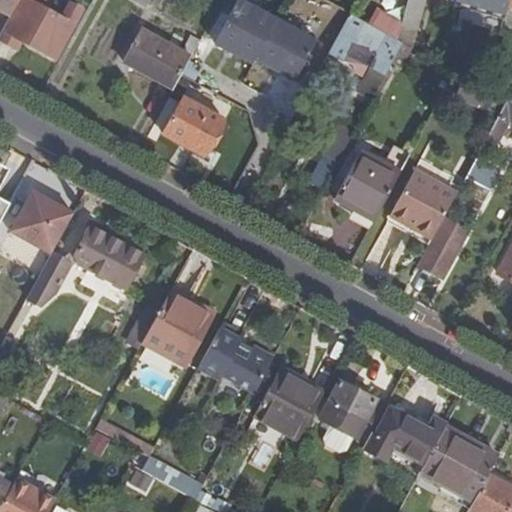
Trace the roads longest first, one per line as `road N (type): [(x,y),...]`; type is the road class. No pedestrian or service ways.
road 1 (residential): [(0,106),(511,386)]
road 2 (unknown): [(227,230),(264,140),(259,106),(242,86)]
